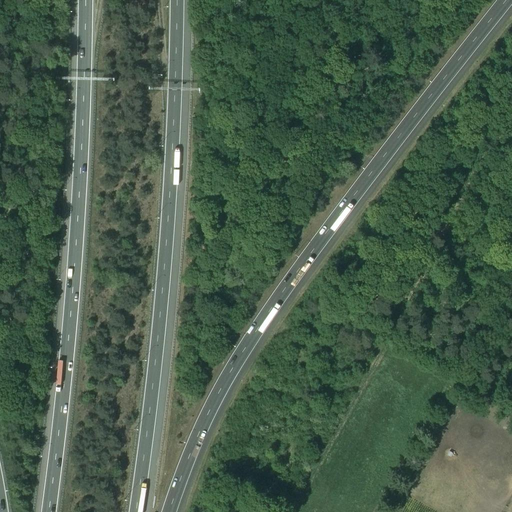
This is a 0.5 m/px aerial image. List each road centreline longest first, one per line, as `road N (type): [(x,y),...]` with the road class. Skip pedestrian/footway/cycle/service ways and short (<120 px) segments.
road 1 (motorway): [(170,511),(242,354),(508,0)]
road 2 (motorway): [(138,511),(165,284),(176,0)]
road 3 (motorway): [(84,0),(71,289),(47,511)]
road 4 (track): [(511,271),(376,511)]
